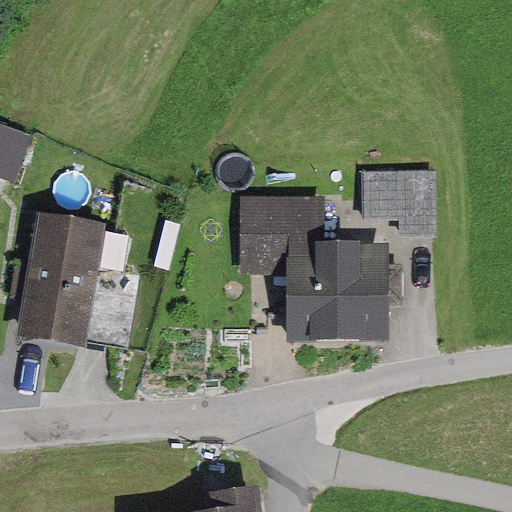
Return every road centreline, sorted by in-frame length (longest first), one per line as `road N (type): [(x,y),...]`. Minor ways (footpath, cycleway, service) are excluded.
road 1 (residential): [(0,432),(265,417)]
road 2 (unclassified): [(511,369),(361,388),(265,417)]
road 3 (unclassified): [(281,446),(317,463),(511,503)]
